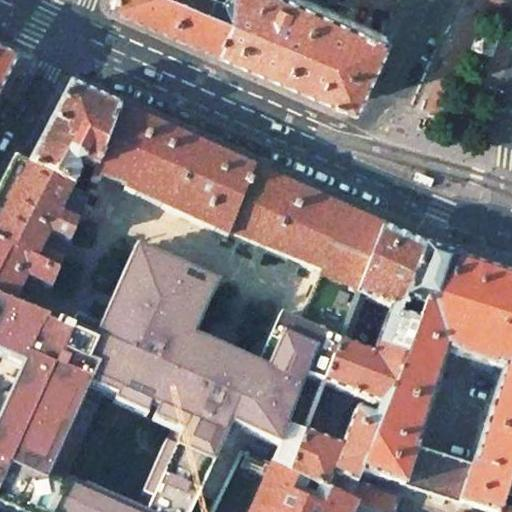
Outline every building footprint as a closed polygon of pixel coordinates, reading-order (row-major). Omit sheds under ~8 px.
[(109,0),(109,1),(212,46),(227,12),(203,2),(204,0),(109,0)] [(384,35),(306,0),(204,0),(203,2),(227,12),(212,46),(219,48),(350,105),(384,35)] [(10,62),(0,57),(0,89),(12,67),(13,67),(14,65),(13,62),(11,61),(10,62)] [(88,188),(118,110),(69,87),(28,166),(72,188),(86,194),(88,188)] [(210,152),(118,110),(88,188),(296,271),(306,276),(356,296),(381,230),(315,199),(251,170),(210,152)] [(13,158),(0,184),(0,219),(28,166),(13,158)] [(56,217),(72,188),(28,166),(0,219),(0,246),(56,275),(59,265),(61,261),(40,253),(46,235),(67,243),(74,224),(56,217)] [(261,352),(296,271),(88,188),(86,194),(74,224),(67,243),(61,261),(59,265),(261,352)] [(371,356),(338,343),(322,386),(376,407),(372,416),(358,410),(356,410),(355,411),(354,411),(353,413),(339,448),(304,434),(289,474),(348,501),(356,482),(359,472),(415,332),(394,324),(423,249),(381,230),(356,296),(355,297),(388,310),(371,356)] [(56,275),(0,246),(0,302),(39,319),(44,306),(51,287),(56,275)] [(394,324),(415,332),(359,472),(483,511),(499,511),(502,506),(506,491),(511,471),(511,278),(457,261),(457,260),(423,249),(394,324)] [(183,428),(208,439),(225,400),(292,429),(274,468),(289,474),(304,434),(322,386),(338,343),(355,297),(356,296),(306,276),(280,334),(283,335),(267,371),(184,335),(165,377),(174,380),(160,418),(183,428)] [(92,349),(165,377),(184,335),(84,292),(80,300),(51,287),(44,306),(99,331),(92,349)] [(0,506),(13,511),(192,511),(217,458),(234,467),(241,453),(208,439),(183,428),(147,500),(149,501),(144,511),(134,511),(66,481),(62,491),(45,483),(88,388),(160,418),(174,380),(165,377),(92,349),(99,331),(44,306),(39,319),(0,302),(0,359),(21,368),(0,416),(0,506)] [(289,474),(274,468),(251,511),(372,511),(348,501),(289,474)] [(394,511),(399,496),(356,482),(348,501),(372,511),(394,511)]
